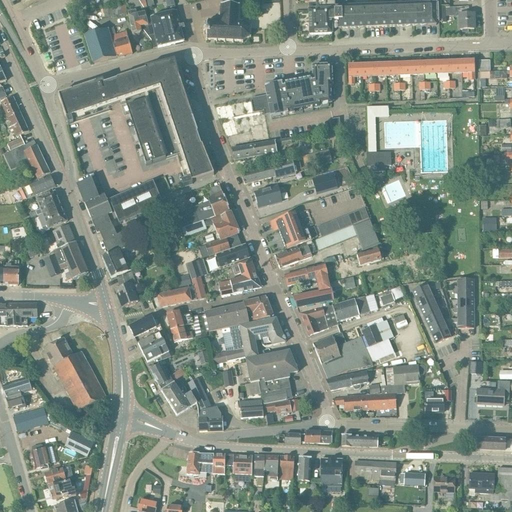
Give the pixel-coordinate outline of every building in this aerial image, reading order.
[(164,0),(166,8),(174,6),(172,0),(164,0)] [(207,21),(207,28),(211,28),(210,34),(206,34),(204,35),(204,37),(242,43),(250,38),(251,28),(243,23),(239,22),(239,0),(222,0),(222,5),(221,5),(219,22),(207,21)] [(308,0),(308,4),(313,4),(313,7),(314,11),(309,11),(310,35),(331,35),(331,28),(338,28),(338,29),(436,26),(436,22),(438,22),(438,23),(439,23),(438,3),(413,4),(413,0),(382,0),(382,5),(335,7),(335,6),(334,0),(308,0)] [(448,0),(413,0),(414,3),(439,2),(439,8),(446,8),(449,8),(448,0)] [(112,7),(94,10),(96,20),(127,15),(125,5),(119,6),(119,8),(113,9),(112,7)] [(455,8),(455,16),(458,16),(459,31),(474,31),(474,15),(468,15),(468,7),(455,8)] [(143,31),(151,41),(153,49),(157,48),(157,49),(158,49),(151,19),(146,20),(144,14),(137,15),(136,10),(127,13),(132,35),(133,34),(135,36),(139,35),(140,33),(141,33),(141,31),(143,31)] [(151,19),(158,49),(183,43),(180,30),(184,30),(183,26),(179,27),(176,12),(150,18),(151,19)] [(111,60),(121,57),(132,54),(126,33),(115,36),(113,28),(102,31),(110,60),(111,60)] [(91,65),(100,63),(111,60),(110,60),(102,31),(92,34),(90,29),(86,30),(82,31),(81,31),(91,65),(91,64),(91,65)] [(450,62),(451,74),(463,74),(463,61),(450,62)] [(463,61),(463,74),(468,74),(468,81),(474,81),(474,73),(475,74),(475,61),(463,61)] [(489,61),(478,61),(479,72),(489,72),(489,61)] [(65,94),(58,96),(62,107),(66,119),(68,125),(73,124),(73,122),(71,118),(103,107),(108,105),(110,105),(115,103),(124,100),(127,108),(141,152),(146,167),(165,160),(175,157),(181,155),(188,175),(182,177),(179,178),(182,188),(192,185),(191,183),(213,175),(211,170),(209,166),(209,165),(206,156),(205,152),(205,151),(203,146),(202,146),(197,133),(198,133),(192,115),(190,110),(182,90),(179,82),(179,81),(179,80),(178,79),(178,77),(174,62),(144,69),(145,71),(108,83),(104,84),(104,85),(103,81),(102,81),(95,83),(95,84),(91,85),(90,86),(86,87),(81,89),(76,90),(70,93),(65,94)] [(425,63),(426,75),(439,75),(438,62),(425,63)] [(438,62),(439,75),(451,74),(450,62),(438,62)] [(400,64),(400,77),(412,76),(412,63),(400,64)] [(412,63),(412,76),(426,75),(425,63),(412,63)] [(374,65),(374,78),(387,77),(387,64),(374,65)] [(387,64),(387,77),(400,77),(400,64),(387,64)] [(354,78),(361,78),(361,65),(347,66),(347,79),(348,79),(348,86),(354,85),(354,78)] [(361,65),(361,78),(374,78),(374,65),(361,65)] [(252,101),(250,101),(250,102),(251,102),(253,114),(264,112),(265,115),(270,114),(270,118),(271,118),(272,118),(272,117),(271,118),(271,115),(280,114),(280,116),(287,115),(287,114),(288,114),(288,115),(294,114),(293,111),(302,109),(303,111),(302,111),(302,112),(304,112),(304,111),(303,111),(303,110),(311,108),(312,110),(320,109),(319,105),(319,104),(320,104),(327,103),(327,102),(328,105),(331,104),(330,96),(330,86),(332,86),(331,66),(312,67),(312,68),(312,70),(312,76),(313,76),(313,78),(313,80),(311,80),(311,78),(307,79),(300,80),(288,83),(283,84),(284,85),(282,86),(281,84),(265,87),(264,87),(264,88),(265,88),(265,91),(266,96),(252,99),(252,101)] [(1,104),(11,128),(10,129),(11,131),(12,131),(15,138),(28,132),(14,99),(1,104)] [(237,102),(217,106),(219,118),(231,116),(231,119),(244,117),(252,115),(250,102),(238,103),(237,102)] [(244,117),(223,120),(225,132),(246,128),(244,117)] [(334,119),(329,120),(331,130),(338,129),(339,129),(339,120),(339,119),(334,119)] [(496,129),(510,129),(510,120),(499,120),(499,123),(496,122),(496,129)] [(249,131),(228,134),(230,146),(251,142),(249,131)] [(21,139),(8,146),(11,152),(24,146),(21,139)] [(291,143),(290,139),(275,142),(274,141),(231,149),(235,161),(277,154),(275,147),(291,143)] [(33,148),(31,143),(3,157),(11,173),(25,166),(27,169),(30,167),(37,181),(50,174),(37,146),(33,148)] [(328,151),(303,157),(306,168),(331,162),(331,161),(329,154),(328,151)] [(292,160),(241,174),(245,186),(275,178),(275,181),(296,176),(292,160)] [(385,170),(385,167),(370,167),(370,173),(370,176),(385,176),(385,171),(385,170)] [(332,174),(312,180),(316,195),(337,190),(334,181),(333,175),(332,174)] [(26,202),(33,199),(55,189),(50,177),(21,190),(26,202)] [(99,233),(100,233),(113,227),(112,227),(107,215),(112,213),(107,202),(104,195),(98,197),(91,179),(76,185),(92,222),(97,234),(99,233)] [(152,182),(109,201),(119,225),(163,206),(152,182)] [(205,228),(203,223),(215,218),(229,212),(222,193),(221,193),(219,186),(209,190),(212,197),(207,199),(209,202),(192,208),(171,215),(177,231),(181,229),(185,238),(206,230),(205,228)] [(277,187),(254,193),(258,209),(281,203),(277,187)] [(39,210),(35,212),(29,214),(31,219),(37,216),(41,215),(42,215),(61,207),(55,192),(35,199),(39,210)] [(67,223),(61,207),(42,215),(46,226),(42,228),(44,233),(67,223)] [(322,225),(317,227),(321,237),(368,219),(364,209),(343,217),(322,225)] [(203,223),(205,228),(213,225),(216,232),(235,225),(230,213),(215,218),(203,223)] [(269,223),(273,233),(277,231),(284,250),(311,240),(307,230),(301,232),(294,213),(269,223)] [(310,255),(357,236),(363,251),(378,246),(373,230),(369,220),(274,257),(280,270),(311,258),(310,255)] [(495,220),(483,220),(483,233),(495,232),(495,220)] [(216,232),(220,242),(239,234),(235,225),(216,232)] [(52,233),(59,250),(75,244),(68,226),(52,233)] [(132,246),(128,236),(126,232),(116,236),(112,228),(100,233),(99,233),(109,255),(101,258),(110,280),(128,272),(119,252),(132,246)] [(167,234),(160,237),(164,245),(170,242),(167,234)] [(220,242),(205,246),(209,258),(216,255),(230,251),(226,240),(220,242)] [(174,243),(167,245),(170,254),(177,251),(174,243)] [(88,275),(75,244),(59,250),(53,253),(59,267),(61,271),(66,269),(69,276),(71,276),(73,281),(88,275)] [(249,259),(244,246),(230,251),(216,255),(221,269),(249,259)] [(32,251),(27,252),(30,259),(45,254),(43,249),(33,253),(32,251)] [(356,256),(359,267),(381,261),(383,261),(382,255),(381,255),(379,249),(372,250),(372,252),(356,256)] [(511,250),(497,251),(498,259),(511,258),(511,250)] [(54,257),(43,261),(50,278),(61,274),(54,257)] [(240,274),(240,275),(241,277),(242,281),(257,278),(250,260),(231,267),(234,276),(240,274)] [(4,270),(3,286),(5,286),(18,287),(19,268),(19,262),(11,262),(11,266),(6,265),(5,270),(4,270)] [(196,262),(186,265),(186,266),(191,281),(191,280),(197,279),(200,278),(197,267),(196,262)] [(316,284),(317,287),(329,284),(324,265),(285,275),(288,287),(301,284),(303,288),(310,286),(309,286),(316,284)] [(119,288),(114,290),(121,309),(138,303),(131,285),(135,283),(134,282),(142,279),(139,271),(131,273),(116,279),(119,288)] [(218,284),(219,290),(221,297),(261,289),(257,278),(242,281),(241,277),(218,284)] [(197,279),(191,280),(193,286),(197,301),(206,298),(200,278),(197,279)] [(345,291),(355,288),(353,278),(343,281),(345,291)] [(181,283),(175,284),(176,289),(191,286),(190,281),(181,283)] [(453,287),(453,291),(473,290),(473,281),(457,281),(457,287),(453,287)] [(291,298),(298,315),(324,308),(325,309),(329,308),(328,304),(333,303),(329,284),(317,287),(318,292),(291,298)] [(411,292),(415,301),(434,292),(432,289),(429,291),(426,285),(411,292)] [(175,292),(156,296),(159,309),(191,303),(191,302),(197,301),(193,286),(188,287),(175,290),(175,292)] [(457,294),(457,300),(473,300),(473,290),(453,291),(453,295),(457,294)] [(415,301),(419,310),(434,303),(432,298),(435,296),(434,292),(415,301)] [(382,306),(394,302),(391,295),(380,299),(382,306)] [(243,305),(242,305),(246,325),(247,325),(249,324),(273,317),(265,297),(264,297),(243,303),(243,305)] [(322,310),(328,330),(338,326),(337,324),(369,314),(364,297),(331,307),(329,308),(325,309),(322,310)] [(453,307),(453,310),(473,310),(473,300),(457,300),(457,306),(453,307)] [(419,310),(423,318),(442,310),(440,307),(437,309),(434,303),(419,310)] [(0,305),(0,318),(6,319),(6,312),(10,312),(17,312),(17,316),(18,316),(20,316),(20,318),(32,318),(32,319),(37,319),(37,305),(0,305)] [(242,305),(235,306),(240,326),(246,325),(242,305)] [(235,306),(228,308),(232,328),(238,327),(239,327),(240,326),(235,306)] [(227,308),(220,310),(224,330),(229,329),(231,328),(232,328),(228,308),(227,308)] [(308,337),(328,330),(322,310),(325,309),(324,308),(298,315),(308,337)] [(218,310),(213,311),(217,332),(221,331),(222,330),(224,330),(220,310),(218,310)] [(423,318),(428,327),(442,321),(440,315),(443,314),(442,310),(423,318)] [(457,314),(457,320),(473,320),(473,310),(453,310),(453,314),(457,314)] [(213,311),(205,313),(205,315),(209,333),(214,332),(217,332),(213,311)] [(6,319),(6,327),(27,327),(27,319),(32,319),(32,318),(20,318),(20,316),(18,316),(17,316),(17,312),(10,312),(6,312),(6,319)] [(179,312),(166,316),(169,330),(170,330),(170,329),(171,331),(172,330),(183,327),(186,326),(189,325),(193,324),(196,336),(201,335),(198,316),(191,317),(191,314),(183,316),(183,315),(180,315),(179,312)] [(403,315),(393,320),(395,325),(405,321),(403,315)] [(145,320),(144,319),(127,327),(134,339),(156,328),(151,318),(145,320)] [(341,334),(312,345),(321,365),(327,380),(348,372),(372,366),(371,363),(378,360),(380,365),(394,359),(394,360),(396,359),(388,340),(393,338),(386,322),(383,323),(381,319),(366,325),(368,329),(361,332),(363,338),(361,339),(360,338),(346,344),(341,334)] [(473,330),(473,320),(457,320),(453,320),(453,323),(457,323),(457,330),(473,330)] [(229,329),(232,346),(233,350),(243,348),(245,359),(245,361),(257,358),(253,337),(260,336),(262,346),(265,347),(283,343),(274,321),(258,324),(258,323),(239,327),(229,329)] [(428,327),(432,336),(450,328),(448,324),(444,326),(442,321),(428,327)] [(170,330),(169,330),(173,344),(192,339),(190,333),(186,334),(183,327),(172,330),(171,331),(170,329),(170,330)] [(451,331),(450,328),(432,336),(436,345),(450,339),(447,333),(451,331)] [(170,358),(168,353),(159,334),(137,344),(147,363),(161,357),(162,361),(170,358)] [(206,335),(195,337),(196,343),(207,341),(206,335)] [(74,357),(64,339),(43,350),(77,413),(106,399),(81,353),(74,357)] [(212,357),(213,364),(214,366),(217,365),(245,359),(243,348),(233,350),(234,351),(221,354),(212,357)] [(245,361),(249,382),(250,384),(259,382),(261,394),(263,405),(287,400),(282,376),(298,373),(290,352),(257,358),(245,361)] [(470,363),(470,374),(481,375),(481,364),(470,363)] [(150,371),(161,392),(160,392),(161,393),(174,384),(173,384),(170,379),(168,380),(160,366),(150,371)] [(387,387),(386,387),(387,396),(395,395),(405,394),(404,386),(419,385),(419,376),(424,376),(425,374),(425,368),(423,367),(418,367),(418,366),(392,368),(392,369),(385,370),(387,387)] [(176,384),(186,378),(181,370),(171,376),(176,384)] [(511,371),(500,371),(500,381),(511,380),(511,371)] [(231,372),(222,373),(224,388),(233,387),(231,372)] [(330,392),(348,388),(353,387),(353,389),(355,391),(359,390),(360,387),(360,386),(368,384),(366,372),(325,381),(330,392)] [(2,388),(6,400),(21,395),(22,395),(35,391),(34,391),(28,380),(27,380),(6,386),(2,388)] [(197,380),(187,385),(190,391),(191,394),(194,400),(205,395),(202,389),(197,380)] [(251,396),(261,394),(259,382),(250,384),(249,384),(251,396)] [(477,390),(476,406),(503,408),(503,401),(504,398),(509,398),(509,382),(504,382),(497,382),(497,391),(477,390)] [(174,384),(161,393),(166,401),(179,392),(174,384)] [(378,385),(368,387),(369,395),(380,394),(378,385)] [(368,397),(369,412),(396,410),(395,395),(387,396),(386,387),(380,388),(381,396),(368,397)] [(176,417),(196,404),(190,393),(182,398),(179,392),(166,401),(176,417)] [(6,400),(9,410),(17,408),(18,410),(25,408),(22,395),(21,395),(6,400)] [(205,395),(194,400),(196,404),(199,410),(198,410),(198,418),(199,433),(222,432),(222,416),(217,408),(211,409),(205,395)] [(344,398),(332,399),(335,406),(344,405),(344,413),(369,412),(368,397),(367,397),(360,397),(344,398)] [(425,401),(425,413),(443,414),(443,401),(439,401),(439,398),(432,398),(432,401),(425,401)] [(239,403),(240,420),(263,418),(261,401),(239,403)] [(288,402),(264,406),(266,413),(276,411),(277,415),(288,413),(292,413),(299,411),(297,401),(290,402),(288,402)] [(43,409),(13,418),(16,429),(17,434),(19,433),(26,431),(31,430),(37,428),(45,426),(48,425),(43,409)] [(272,415),(265,416),(266,425),(273,424),(272,415)] [(52,421),(49,426),(61,432),(63,427),(52,421)] [(284,435),(284,441),(284,445),(300,446),(300,443),(304,443),(304,444),(319,445),(320,432),(304,432),(304,436),(300,436),(300,435),(284,435)] [(320,432),(319,445),(331,445),(332,433),(320,432)] [(71,434),(65,448),(87,458),(93,444),(94,442),(72,433),(71,434)] [(377,449),(378,439),(378,438),(341,436),(341,447),(377,449)] [(476,439),(475,450),(504,452),(504,441),(476,439)] [(40,445),(31,448),(36,470),(40,469),(40,471),(48,470),(48,467),(49,467),(45,449),(43,450),(43,447),(40,445)] [(198,474),(212,475),(213,455),(199,455),(188,455),(186,473),(198,474)] [(213,455),(212,475),(212,477),(214,478),(214,475),(224,476),(224,467),(232,467),(232,465),(232,456),(213,455)] [(232,465),(232,467),(232,476),(251,476),(252,456),(232,456),(232,465)] [(264,472),(264,469),(264,456),(254,456),(253,479),(256,479),(256,487),(263,487),(263,479),(264,479),(264,472)] [(264,456),(264,469),(264,472),(269,472),(269,481),(276,482),(277,469),(278,457),(264,456)] [(279,457),(279,481),(293,482),(294,458),(279,457)] [(310,459),(299,458),(298,465),(297,482),(309,483),(310,459)] [(320,487),(330,487),(341,488),(342,461),(320,460),(320,487)] [(377,484),(378,484),(379,463),(374,463),(354,462),(353,474),(360,475),(359,480),(370,481),(377,481),(377,484)] [(379,463),(378,484),(379,481),(395,482),(396,464),(379,463)] [(47,486),(65,481),(73,479),(70,467),(62,469),(44,474),(47,486)] [(511,500),(511,469),(499,469),(498,492),(501,492),(500,500),(511,500)] [(404,474),(404,486),(424,487),(424,476),(404,474)] [(469,474),(468,491),(468,496),(474,497),(474,494),(492,495),(494,475),(469,474)] [(433,478),(433,493),(454,494),(455,479),(433,478)] [(69,482),(47,488),(51,501),(67,496),(68,499),(76,497),(74,489),(71,490),(69,482)] [(79,493),(80,500),(84,499),(86,499),(87,498),(87,497),(88,492),(87,491),(85,491),(83,492),(79,493)] [(76,511),(75,508),(79,507),(80,511),(84,510),(85,504),(84,499),(80,500),(53,507),(54,511),(76,511)] [(154,511),(157,504),(140,500),(137,511),(154,511)]
